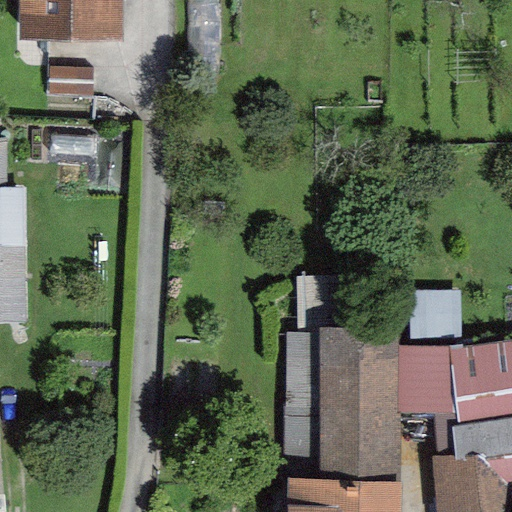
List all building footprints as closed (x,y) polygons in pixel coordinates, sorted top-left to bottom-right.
[(15,0),(15,41),(121,44),(121,0),(15,0)] [(217,0),(185,0),(183,58),(214,67),(217,0)] [(417,293),(420,341),(461,339),(458,291),(417,293)] [(398,415),(397,348),(397,328),(320,329),(320,336),(321,480),(398,482),(398,415)] [(321,480),(320,336),(285,334),(286,480),(321,480)] [(511,341),(447,349),(397,348),(398,415),(456,415),(457,427),(511,418),(511,341)] [(511,418),(457,427),(451,429),(454,455),(454,461),(478,458),(511,490),(511,418)] [(454,455),(430,458),(435,511),(511,511),(511,490),(478,458),(454,461),(454,455)] [(398,511),(398,482),(321,480),(286,480),(285,511),(398,511)]
